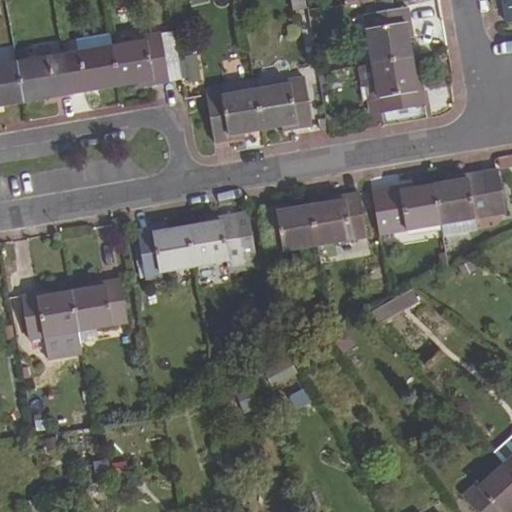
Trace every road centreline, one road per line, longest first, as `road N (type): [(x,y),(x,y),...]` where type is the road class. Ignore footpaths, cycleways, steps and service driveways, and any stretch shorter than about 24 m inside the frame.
road 1 (residential): [(485,129),(192,180)]
road 2 (residential): [(192,180),(170,115),(0,145)]
road 3 (residential): [(192,180),(0,215)]
road 4 (residential): [(485,129),(464,0)]
